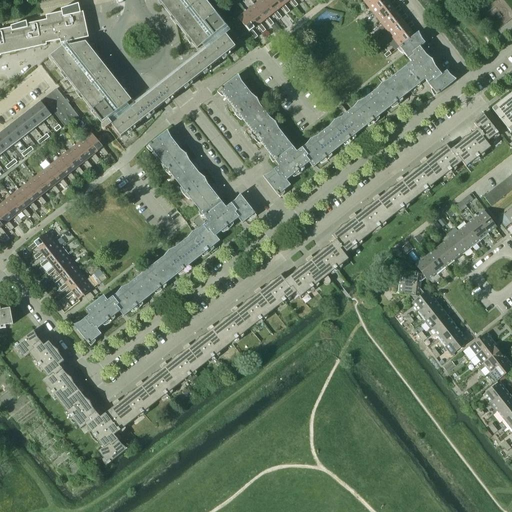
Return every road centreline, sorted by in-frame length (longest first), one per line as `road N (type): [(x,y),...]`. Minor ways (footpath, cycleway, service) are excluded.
road 1 (residential): [(453,90),(468,110),(303,241),(120,384),(100,387),(90,374)]
road 2 (residential): [(90,374),(283,224)]
road 3 (residential): [(283,224),(453,90)]
road 4 (residential): [(202,95),(261,52),(314,120)]
road 5 (residential): [(172,232),(120,163),(174,117)]
road 6 (residential): [(90,374),(0,262)]
